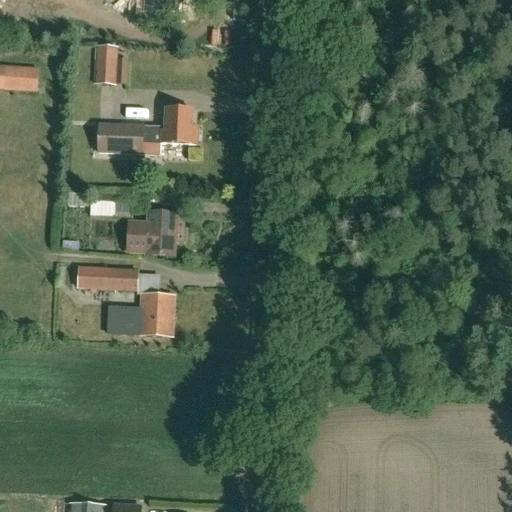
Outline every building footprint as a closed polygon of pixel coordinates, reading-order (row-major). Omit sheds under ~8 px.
[(142,0),(142,1),(154,1),(154,14),(153,14),(153,17),(182,18),(182,0),(142,0)] [(97,47),(95,85),(128,86),(129,62),(119,62),(119,48),(97,47)] [(130,65),(129,89),(138,89),(138,65),(130,65)] [(38,71),(0,68),(0,90),(37,94),(38,71)] [(142,155),(142,144),(191,146),(192,112),(165,111),(164,132),(162,132),(162,129),(99,126),(98,153),(142,155)] [(92,211),(116,212),(115,220),(131,221),(132,196),(92,195),(92,211)] [(151,215),(150,227),(132,227),(131,251),(149,251),(149,254),(148,254),(148,255),(179,256),(179,255),(178,255),(178,242),(184,242),(184,243),(185,244),(187,215),(150,214),(150,215),(151,215)] [(139,273),(79,270),(78,290),(138,293),(139,273)] [(110,310),(109,336),(171,339),(173,298),(144,297),(143,311),(110,310)]
